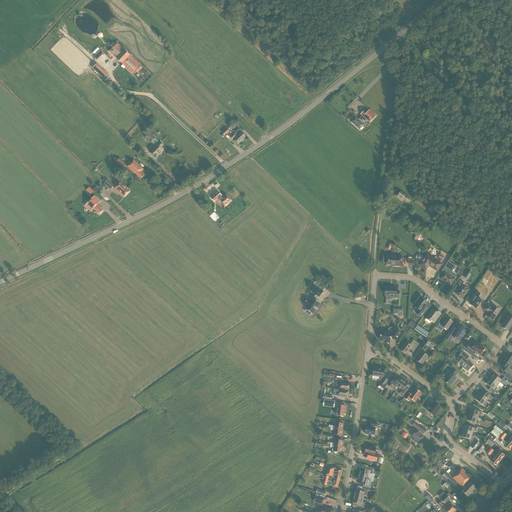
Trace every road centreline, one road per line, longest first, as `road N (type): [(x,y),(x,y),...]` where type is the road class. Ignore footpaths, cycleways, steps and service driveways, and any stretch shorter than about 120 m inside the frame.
road 1 (unclassified): [(0,282),(199,184),(299,116),(442,0)]
road 2 (track): [(373,275),(396,118),(396,70),(386,45)]
road 3 (unclassified): [(452,402),(500,342),(416,279),(373,275)]
road 4 (unclassified): [(339,511),(367,352)]
